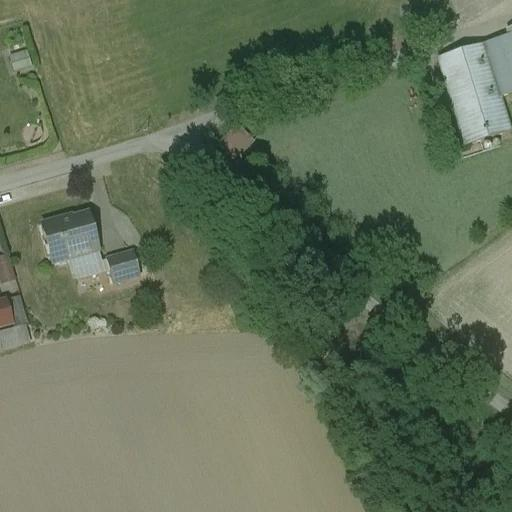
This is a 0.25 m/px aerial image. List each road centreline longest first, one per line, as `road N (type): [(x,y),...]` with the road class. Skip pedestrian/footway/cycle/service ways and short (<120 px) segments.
road 1 (unclassified): [(161,139),(511,413)]
road 2 (unclassified): [(161,139),(402,54)]
road 3 (unclassified): [(0,188),(161,139)]
